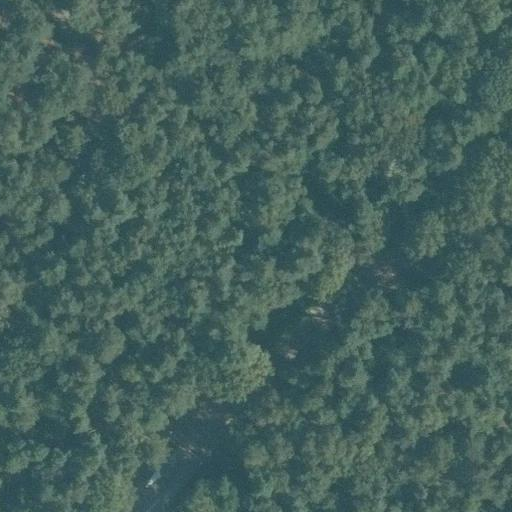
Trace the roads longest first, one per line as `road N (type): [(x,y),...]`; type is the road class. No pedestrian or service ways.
road 1 (unclassified): [(511,222),(403,259),(148,492)]
road 2 (track): [(295,351),(268,350),(261,340),(265,316),(289,295),(403,259)]
